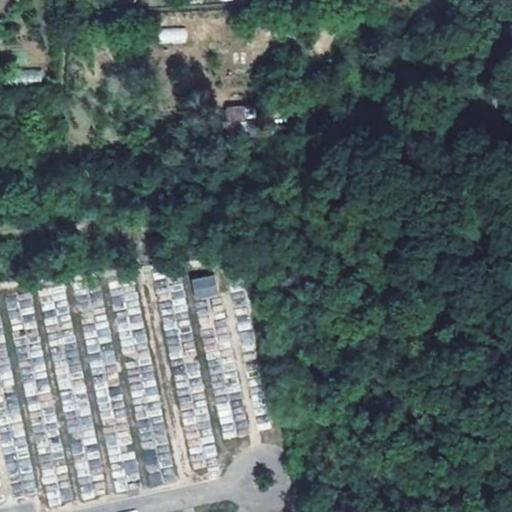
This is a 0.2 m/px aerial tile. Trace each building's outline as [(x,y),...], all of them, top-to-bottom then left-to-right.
[(187,41),(186,27),(159,29),(160,43),(187,41)] [(225,109),(227,123),(254,119),(251,105),(225,109)] [(191,280),(195,300),(219,294),(215,274),(191,280)] [(217,404),(224,439),(248,434),(240,399),(217,404)] [(216,462),(211,424),(186,427),(192,465),(216,462)]
